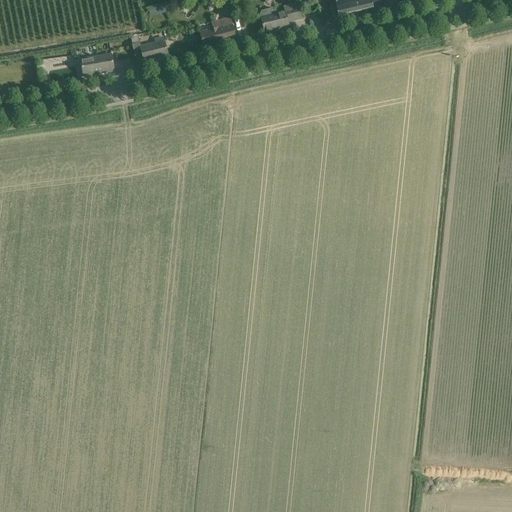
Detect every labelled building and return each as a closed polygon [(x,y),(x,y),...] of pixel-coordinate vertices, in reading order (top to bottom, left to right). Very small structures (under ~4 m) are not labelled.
[(224,0),(225,1),(226,1),(229,15),(237,13),(233,0),(224,0)] [(385,3),(384,0),(337,0),(335,1),(339,17),(373,9),(372,6),(385,3)] [(260,15),(261,19),(265,35),(289,29),(288,23),(302,19),(298,5),(289,7),(290,12),(277,15),(276,11),(273,9),(261,12),(260,15)] [(200,34),(202,40),(204,50),(236,42),(230,19),(212,23),(212,26),(212,27),(212,30),(206,31),(207,32),(200,34)] [(138,37),(130,39),(132,46),(140,44),(138,37)] [(155,40),(156,44),(141,48),(140,44),(132,46),(135,57),(142,56),(144,64),(169,58),(164,38),(155,40)] [(81,61),(82,67),(84,77),(114,72),(111,56),(81,61)]
